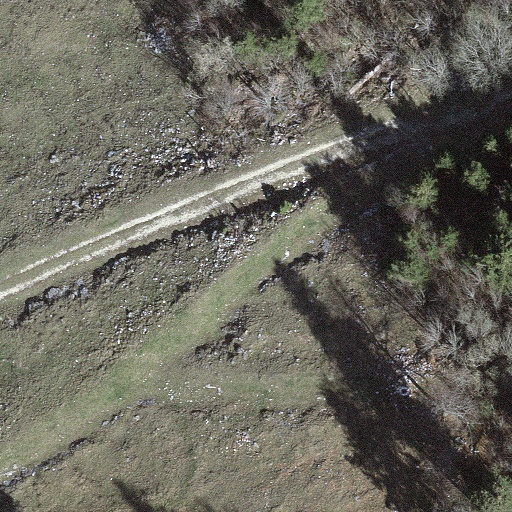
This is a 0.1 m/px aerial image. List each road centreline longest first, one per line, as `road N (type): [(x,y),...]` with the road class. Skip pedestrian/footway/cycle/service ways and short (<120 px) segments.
road 1 (track): [(0,475),(112,397),(189,318),(443,111)]
road 2 (track): [(0,279),(511,85)]
